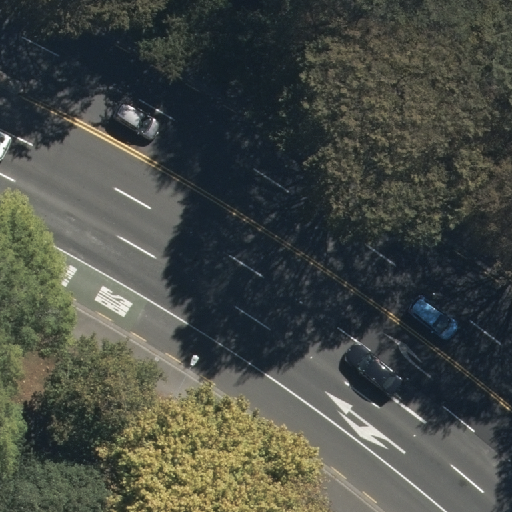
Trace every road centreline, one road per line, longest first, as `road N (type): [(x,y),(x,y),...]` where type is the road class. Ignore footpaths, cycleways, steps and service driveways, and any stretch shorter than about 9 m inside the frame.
road 1 (secondary): [(0,24),(292,190),(321,297)]
road 2 (secondary): [(321,297),(206,279),(0,181)]
road 3 (secondary): [(511,437),(321,297)]
